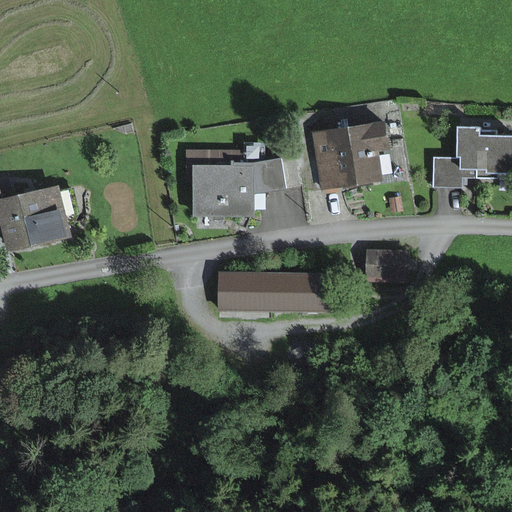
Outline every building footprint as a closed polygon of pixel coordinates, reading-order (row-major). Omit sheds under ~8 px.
[(315,137),(324,187),(394,175),(385,124),(315,137)] [(436,157),(437,188),(511,183),(511,133),(487,135),(487,126),(464,127),(466,155),(436,157)] [(202,163),(203,212),(260,210),(260,190),(290,189),(289,161),(202,163)] [(6,220),(12,247),(66,235),(56,190),(2,203),(5,217),(6,220)] [(335,272),(223,273),(223,309),(336,308),(335,272)]
